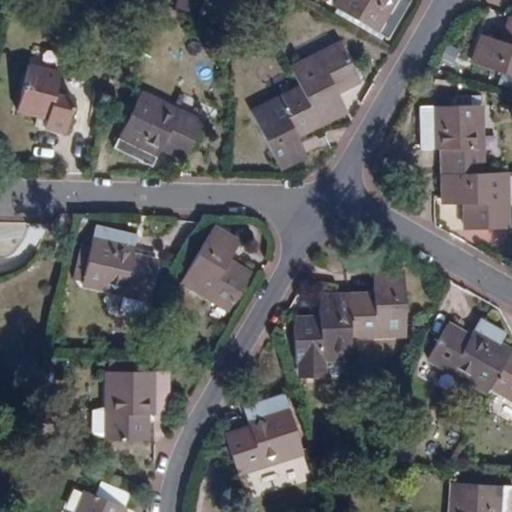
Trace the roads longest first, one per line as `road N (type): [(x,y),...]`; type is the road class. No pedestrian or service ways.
road 1 (residential): [(168,511),(188,440),(331,196)]
road 2 (residential): [(0,192),(331,196)]
road 3 (residential): [(331,196),(446,0)]
road 4 (residential): [(331,196),(511,294)]
